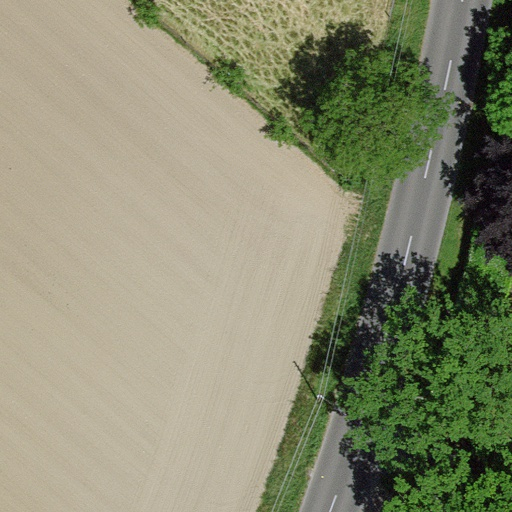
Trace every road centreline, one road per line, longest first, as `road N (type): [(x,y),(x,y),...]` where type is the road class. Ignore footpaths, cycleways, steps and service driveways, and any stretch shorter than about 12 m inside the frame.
road 1 (tertiary): [(332,511),(387,339),(462,0)]
road 2 (track): [(359,434),(511,492)]
